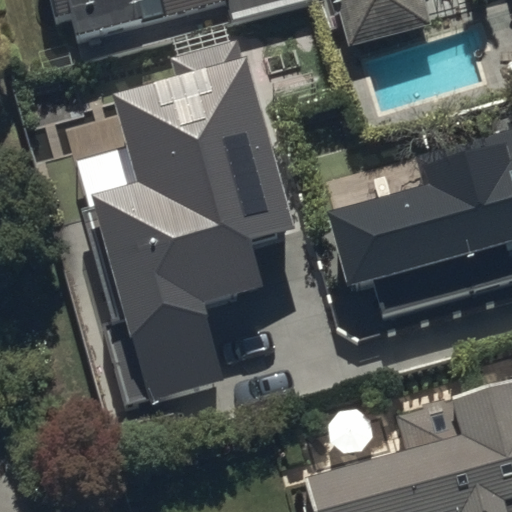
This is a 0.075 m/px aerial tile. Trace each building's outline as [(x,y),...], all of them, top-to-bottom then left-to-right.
[(51,0),(60,28),(75,23),(76,25),(139,7),(142,18),(205,0),(227,0),(232,17),(292,0),(51,0)] [(511,0),(331,0),(343,42),(428,21),(423,0),(511,0)] [(135,180),(90,193),(126,318),(106,323),(130,407),(227,379),(205,306),(265,289),(252,242),(296,229),(245,54),(110,93),(135,180)] [(423,182),(322,210),(342,283),(371,275),(382,316),(511,280),(511,128),(416,155),(423,182)] [(402,439),(302,468),(313,511),(511,511),(511,380),(395,414),(402,439)]
